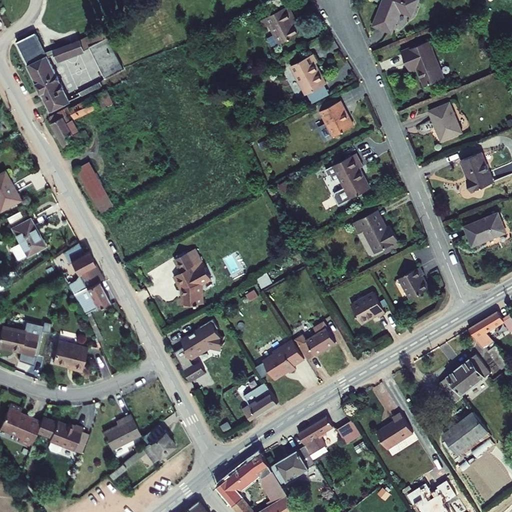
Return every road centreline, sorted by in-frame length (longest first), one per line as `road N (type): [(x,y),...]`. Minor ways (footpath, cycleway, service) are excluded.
road 1 (residential): [(467,313),(331,0)]
road 2 (tertiary): [(0,68),(161,361)]
road 3 (tertiary): [(467,313),(218,467)]
road 4 (residential): [(161,361),(72,395),(0,374)]
road 5 (tertiary): [(161,361),(218,467)]
